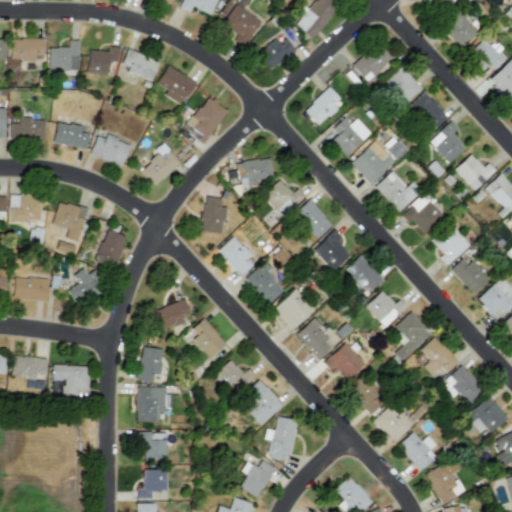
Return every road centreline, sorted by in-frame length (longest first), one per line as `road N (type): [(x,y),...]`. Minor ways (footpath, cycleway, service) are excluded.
road 1 (residential): [(511,375),(238,80),(198,49),(104,15),(0,11)]
road 2 (residential): [(108,511),(110,367),(143,253),(212,158),(382,0)]
road 3 (residential): [(415,511),(400,486),(143,211),(92,180),(0,166)]
road 4 (residential): [(511,144),(378,0)]
